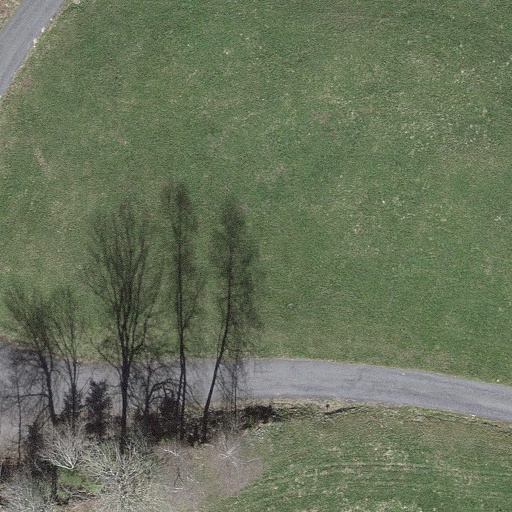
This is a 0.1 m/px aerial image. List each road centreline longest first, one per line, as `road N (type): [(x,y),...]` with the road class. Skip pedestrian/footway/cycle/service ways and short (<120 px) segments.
road 1 (unclassified): [(338,392),(99,385),(0,393)]
road 2 (unclassified): [(338,392),(511,413)]
